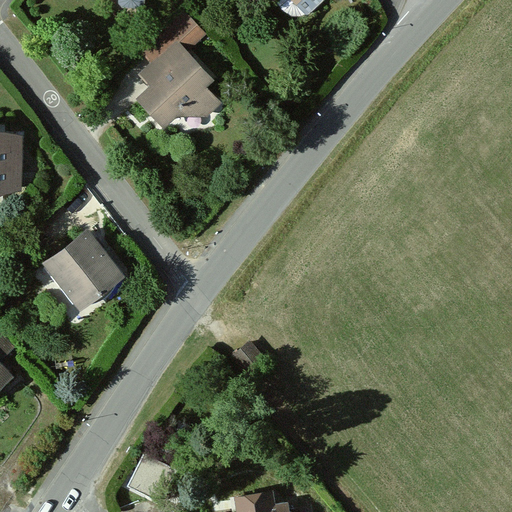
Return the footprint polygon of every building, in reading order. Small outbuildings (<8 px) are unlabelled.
[(116,0),(116,4),(121,8),(138,8),(143,4),(142,0),(116,0)] [(277,0),(274,3),(282,11),(290,16),(297,17),(304,14),(319,0),(277,0)] [(197,26),(183,11),(144,49),(158,63),(168,74),(153,88),(140,99),(152,112),(157,108),(167,119),(182,106),(188,114),(201,115),(216,102),(204,89),(211,83),(181,49),(178,45),(197,26)] [(201,30),(197,26),(178,45),(181,49),(201,30)] [(168,74),(158,63),(142,77),(153,88),(168,74)] [(167,119),(157,108),(152,112),(162,124),(167,119)] [(0,189),(13,179),(17,143),(0,140),(0,189)] [(119,273),(86,232),(49,262),(81,303),(96,291),(97,292),(99,292),(103,290),(105,288),(106,285),(105,284),(119,273)] [(0,380),(7,374),(0,365),(0,357),(10,348),(0,336),(0,380)] [(219,511),(288,511),(286,498),(260,502),(257,506),(219,511)]
